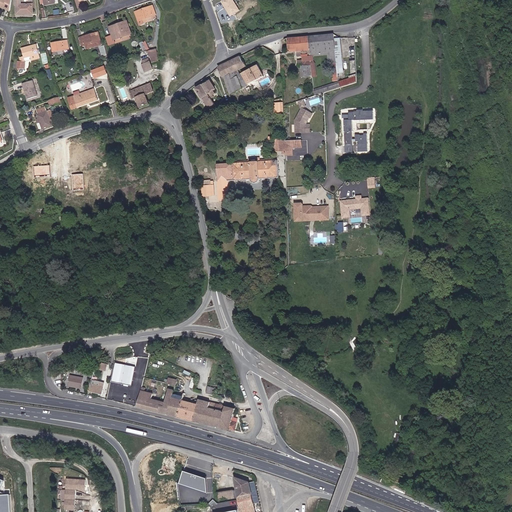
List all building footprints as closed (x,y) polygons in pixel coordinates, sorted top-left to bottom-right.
[(0,0),(0,6),(12,11),(13,0),(0,0)] [(22,0),(15,0),(16,5),(18,5),(18,15),(36,15),(35,5),(23,4),(22,0)] [(230,0),(218,0),(227,15),(237,10),(230,0)] [(155,6),(135,11),(140,25),(159,18),(155,6)] [(130,20),(111,26),(116,44),(136,37),(130,20)] [(101,32),(80,37),(83,47),(87,46),(88,50),(104,45),(103,41),(101,32)] [(335,34),(311,36),(312,50),(314,56),(328,55),(332,81),(338,81),(337,74),(343,73),(340,39),(335,39),(335,34)] [(311,36),(291,38),(291,52),(312,50),(311,36)] [(69,40),(53,43),(54,53),(71,49),(69,40)] [(38,44),(23,48),(26,58),(31,57),(33,61),(41,59),(38,44)] [(159,49),(151,51),(155,62),(161,61),(158,56),(160,55),(159,49)] [(241,56),(219,67),(223,78),(247,67),(241,56)] [(151,58),(144,60),(145,63),(144,64),(147,73),(157,69),(151,58)] [(260,64),(244,73),(250,84),(266,75),(260,64)] [(106,65),(92,70),(95,78),(108,74),(106,65)] [(212,80),(197,88),(210,109),(218,106),(211,94),(218,89),(212,80)] [(35,81),(24,83),(28,99),(39,96),(35,81)] [(153,83),(132,91),(134,99),(139,98),(142,108),(153,104),(148,95),(158,92),(153,83)] [(96,89),(76,96),(80,108),(101,100),(96,89)] [(62,97),(51,101),(53,106),(64,102),(62,97)] [(294,119),(295,133),(310,132),(309,123),(313,113),(302,106),(294,119)] [(47,107),(39,109),(41,118),(39,119),(40,123),(42,122),(45,130),(59,124),(53,110),(50,112),(47,107)] [(344,118),(344,153),(352,152),(352,142),(352,139),(351,120),(373,119),(373,110),(362,110),(357,111),(348,112),(348,115),(342,114),(342,118),(344,118)] [(355,139),(352,139),(352,142),(357,142),(357,152),(367,151),(367,134),(355,134),(355,139)] [(300,139),(274,140),(274,150),(282,149),(282,156),(292,155),(293,149),(302,147),(300,139)] [(278,160),(217,165),(217,180),(252,179),(256,184),(260,184),(262,179),(279,178),(278,160)] [(46,182),(36,183),(37,197),(58,197),(57,182),(53,181),(52,174),(46,174),(46,182)] [(217,186),(204,186),(204,196),(217,196),(217,186)] [(339,200),(340,219),(350,219),(349,209),(360,208),(360,217),(369,216),(369,198),(361,197),(360,195),(355,196),(355,198),(339,200)] [(301,202),(293,203),(294,222),(329,219),(328,206),(303,205),(301,202)] [(99,362),(97,369),(105,371),(107,364),(99,362)] [(138,367),(118,363),(113,381),(134,387),(138,367)] [(85,377),(72,376),(70,387),(85,389),(85,377)] [(169,377),(167,382),(176,385),(178,380),(169,377)] [(104,383),(91,379),(88,392),(101,395),(104,383)] [(216,388),(208,386),(205,394),(214,396),(216,388)] [(155,393),(143,391),(139,407),(171,415),(175,394),(176,390),(171,389),(168,403),(154,399),(155,393)] [(175,394),(171,415),(237,432),(239,421),(236,420),(238,410),(228,407),(227,413),(212,408),(213,402),(202,400),(201,406),(186,401),(186,397),(175,394)] [(177,453),(172,468),(184,471),(188,456),(177,453)] [(205,478),(182,471),(178,484),(206,493),(205,478)] [(260,511),(254,483),(237,477),(239,489),(220,492),(221,494),(218,494),(218,501),(240,498),(243,511),(260,511)] [(0,511),(9,511),(8,494),(0,494),(0,485),(2,480),(0,479),(0,511)] [(89,480),(68,479),(68,490),(63,489),(62,501),(67,501),(66,510),(77,511),(79,490),(89,491),(89,480)]
